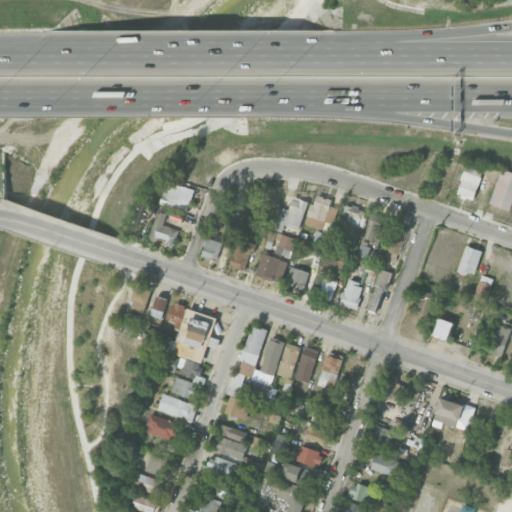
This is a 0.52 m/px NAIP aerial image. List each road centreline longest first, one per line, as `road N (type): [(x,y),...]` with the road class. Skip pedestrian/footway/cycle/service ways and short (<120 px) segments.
road 1 (tertiary): [(511,391),(122,255)]
road 2 (residential): [(429,211),(326,511)]
road 3 (residential): [(511,239),(323,173),(257,167),(221,182)]
road 4 (motorway): [(329,55),(35,55)]
road 5 (motorway): [(0,97),(266,99)]
road 6 (motorway): [(278,100),(511,134)]
road 7 (residential): [(247,299),(175,511)]
road 8 (motorway): [(511,28),(329,55)]
road 9 (motorway): [(511,55),(329,55)]
road 10 (motorway): [(278,100),(412,97)]
road 11 (tertiary): [(122,255),(0,214)]
